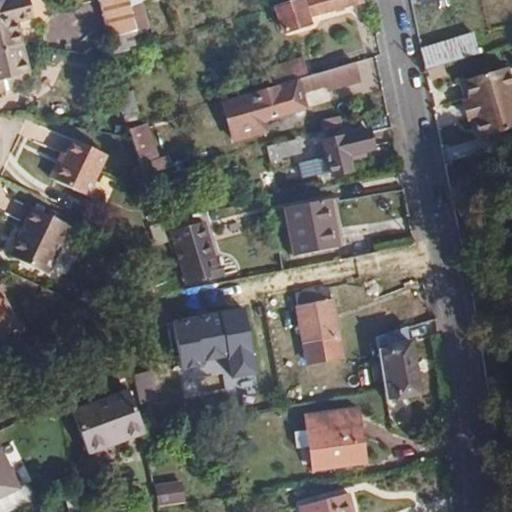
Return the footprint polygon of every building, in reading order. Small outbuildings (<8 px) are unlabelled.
[(0,0),(0,69),(9,69),(2,16),(25,13),(24,0),(0,0)] [(92,0),(105,35),(111,33),(132,26),(123,0),(92,0)] [(289,0),(273,5),(281,30),(307,23),(305,15),(358,2),(357,0),(289,0)] [(116,51),(139,45),(132,26),(111,33),(116,51)] [(418,47),(423,69),(476,53),(470,32),(418,47)] [(272,84),(306,75),(301,58),(268,67),(272,84)] [(356,78),(352,61),(318,71),(306,75),(272,84),(227,98),(238,136),(267,128),(264,119),(307,106),(302,90),(324,84),(325,87),(356,78)] [(511,127),(511,87),(506,65),(463,77),(468,98),(461,101),(465,119),(473,117),(479,136),(511,127)] [(148,165),(134,125),(121,129),(136,169),(148,165)] [(370,147),(366,130),(322,140),(330,176),(348,172),(345,160),(351,159),(350,152),(370,147)] [(299,152),(295,139),(247,153),(250,166),(299,152)] [(70,140),(62,155),(50,179),(85,195),(104,156),(70,140)] [(50,179),(62,155),(58,152),(46,177),(50,179)] [(334,247),(325,200),(282,209),(290,255),(334,247)] [(43,274),(67,226),(29,207),(6,255),(43,274)] [(200,222),(187,227),(199,259),(212,254),(200,222)] [(199,259),(187,227),(167,234),(185,286),(205,279),(203,274),(217,269),(212,254),(199,259)] [(378,272),(376,256),(343,262),(346,278),(378,272)] [(325,288),(296,293),(310,363),(340,357),(325,288)] [(0,332),(14,326),(0,295),(0,332)] [(416,393),(405,326),(372,336),(380,388),(382,400),(416,393)] [(140,427),(126,392),(71,414),(88,455),(109,447),(106,440),(140,427)] [(362,465),(353,406),(316,411),(325,470),(362,465)] [(45,440),(53,477),(69,473),(61,437),(45,440)] [(151,493),(154,510),(171,507),(168,490),(151,493)] [(298,511),(349,511),(345,494),(297,505),(298,511)]
